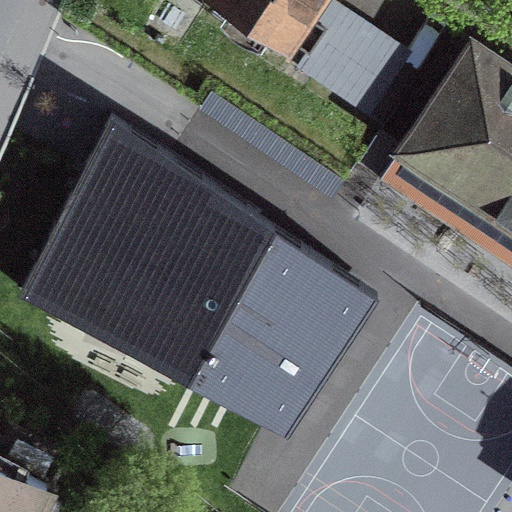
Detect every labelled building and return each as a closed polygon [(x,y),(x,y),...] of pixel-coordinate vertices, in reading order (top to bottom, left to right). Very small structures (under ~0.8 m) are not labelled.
[(220,0),(287,44),(316,0),(220,0)] [(338,3),(301,57),(362,97),(398,43),(338,3)] [(511,63),(472,37),(379,177),(511,265),(511,63)] [(22,287),(288,423),(377,287),(111,111),(22,287)] [(343,178),(294,145),(284,161),(332,193),(343,178)] [(0,511),(29,511),(46,480),(0,456),(0,511)]
